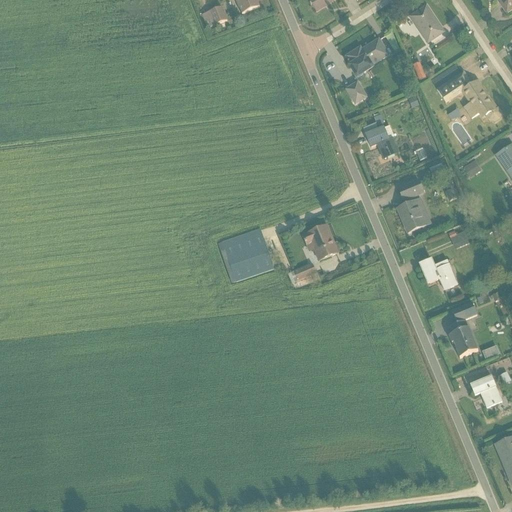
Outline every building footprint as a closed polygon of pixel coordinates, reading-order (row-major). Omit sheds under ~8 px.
[(234,0),(241,17),(259,9),(255,0),(234,0)] [(309,0),(308,1),(311,6),(310,7),(311,8),(312,8),(316,15),(325,9),(324,7),(326,6),(327,8),(338,0),(309,0)] [(511,0),(496,0),(507,15),(511,11),(511,0)] [(428,45),(444,35),(426,8),(410,19),(428,45)] [(222,10),(202,17),(208,31),(227,23),(222,10)] [(393,54),(399,51),(392,35),(385,39),(390,47),(389,48),(393,54)] [(356,53),(346,59),(352,68),(350,69),(357,80),(367,74),(366,73),(389,59),(379,42),(358,55),(356,53)] [(419,82),(426,80),(420,64),(417,65),(416,62),(411,64),(412,67),(413,67),(419,82)] [(500,121),(501,115),(497,110),(496,111),(492,106),(491,107),(489,104),(490,103),(477,84),(471,88),(467,82),(468,82),(467,81),(466,81),(463,76),(464,76),(463,74),(436,92),(446,106),(462,96),(469,107),(464,110),(471,122),(479,117),(482,122),(486,119),(489,123),(494,124),(500,121)] [(359,85),(346,92),(353,103),(352,103),(354,106),(354,105),(356,107),(367,99),(359,85)] [(412,110),(419,107),(415,99),(409,102),(412,110)] [(377,128),(383,126),(380,118),(374,121),(377,128)] [(383,162),(399,155),(392,140),(394,139),(389,128),(366,138),(371,150),(377,147),(383,162)] [(511,182),(511,147),(495,158),(511,182)] [(418,162),(425,159),(421,149),(414,152),(418,162)] [(464,170),(471,180),(481,174),(475,163),(464,170)] [(433,179),(445,175),(441,167),(430,171),(433,179)] [(403,206),(425,197),(418,181),(397,190),(403,206)] [(449,203),(457,200),(450,184),(446,186),(449,193),(445,194),(449,203)] [(408,236),(432,226),(422,202),(398,211),(408,236)] [(327,229),(302,239),(310,255),(314,253),(318,265),(337,257),(331,243),(333,243),(327,229)] [(483,237),(486,241),(496,234),(493,230),(483,237)] [(275,272),(261,232),(220,247),(233,285),(275,272)] [(455,234),(448,236),(455,252),(471,245),(466,234),(456,238),(455,234)] [(444,293),(457,287),(447,263),(426,272),(431,285),(439,282),(444,293)] [(317,277),(313,267),(288,277),(292,286),(317,277)] [(495,304),(501,303),(498,295),(491,298),(492,302),(494,301),(495,304)] [(460,361),(479,354),(466,323),(477,318),(472,306),(452,314),(457,326),(458,327),(449,331),(452,338),(449,339),(452,347),(454,346),(456,351),(456,352),(460,361)] [(507,375),(500,378),(505,388),(511,384),(507,375)] [(486,411),(503,404),(492,379),(470,389),(471,389),(472,389),(476,398),(475,398),(475,399),(481,396),(487,411),(486,411)] [(511,441),(495,448),(511,488),(511,441)]
